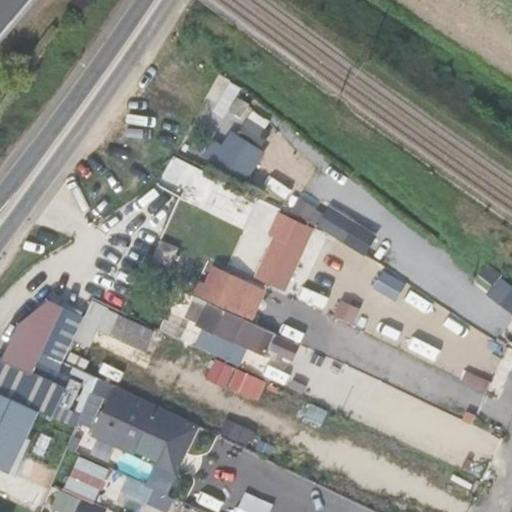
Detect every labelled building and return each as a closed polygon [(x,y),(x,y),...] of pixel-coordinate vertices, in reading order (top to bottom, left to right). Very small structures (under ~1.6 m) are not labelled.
[(0,0),(0,13),(10,0),(0,0)] [(185,146),(248,178),(263,149),(234,134),(241,120),(264,131),(275,110),(218,81),(185,146)] [(284,211),(254,275),(288,291),(318,227),(284,211)] [(511,283),(491,265),(477,280),(511,311),(511,283)] [(31,288),(0,361),(0,464),(16,471),(32,434),(32,440),(43,413),(53,413),(80,425),(94,391),(108,397),(87,446),(107,454),(118,454),(119,383),(76,365),(76,344),(94,344),(98,334),(119,334),(120,310),(93,299),(88,312),(31,288)] [(121,319),(119,359),(152,360),(153,320),(121,319)] [(299,362),(303,350),(262,332),(254,352),(295,371),(299,362)] [(320,358),(303,350),(299,362),(315,369),(320,358)] [(352,368),(404,390),(410,375),(358,352),(352,368)] [(216,359),(209,378),(262,398),(269,379),(216,359)] [(131,390),(108,440),(180,473),(204,422),(131,390)] [(49,486),(78,427),(53,415),(32,458),(25,455),(17,471),(49,486)] [(149,479),(156,465),(127,450),(120,465),(149,479)] [(107,511),(123,471),(77,454),(56,510),(61,511),(107,511)]
